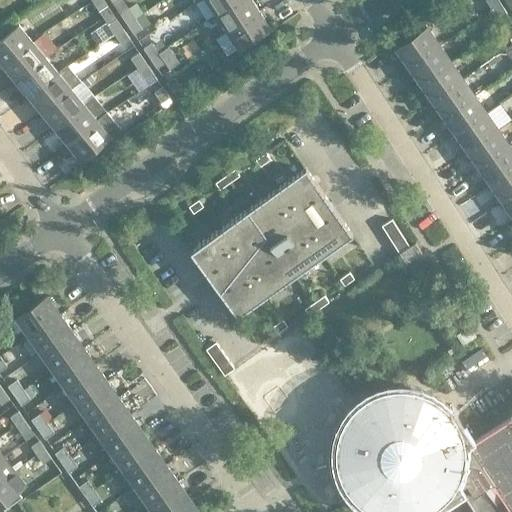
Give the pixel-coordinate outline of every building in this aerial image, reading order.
[(106,3),(104,0),(92,0),(91,1),(97,9),(106,3)] [(236,0),(207,0),(216,13),(236,0)] [(259,10),(252,0),(236,0),(216,13),(227,30),(259,10)] [(501,3),(498,0),(485,0),(491,9),(501,3)] [(507,13),(501,3),(491,9),(497,19),(507,13)] [(131,9),(122,15),(127,24),(136,18),(131,9)] [(270,28),(259,10),(227,30),(239,48),(270,28)] [(142,26),(136,18),(127,24),(133,32),(142,26)] [(123,28),(118,20),(109,26),(114,34),(123,28)] [(0,39),(0,60),(3,64),(32,40),(19,24),(0,39)] [(397,48),(409,66),(440,45),(428,27),(397,48)] [(129,36),(123,28),(114,34),(120,43),(129,36)] [(45,56),(32,40),(3,64),(16,80),(45,56)] [(154,43),(145,49),(150,58),(159,52),(154,43)] [(452,61),(440,45),(409,66),(421,83),(452,61)] [(165,60),(159,52),(150,58),(156,66),(165,60)] [(146,62),(140,54),(131,60),(137,68),(146,62)] [(58,72),(45,56),(16,80),(29,96),(58,72)] [(463,78),(452,61),(421,83),(433,100),(463,78)] [(151,70),(146,62),(137,68),(142,76),(151,70)] [(71,88),(58,72),(29,96),(42,111),(71,88)] [(95,80),(91,75),(83,81),(87,86),(95,80)] [(176,77),(167,83),(173,92),(182,86),(176,77)] [(475,95),(463,78),(433,100),(444,116),(475,95)] [(169,96),(163,87),(154,93),(160,102),(169,96)] [(84,103),(71,88),(42,111),(55,127),(84,103)] [(487,112),(475,95),(444,116),(456,133),(487,112)] [(93,96),(84,103),(55,127),(68,143),(97,119),(106,112),(93,96)] [(498,128),(487,112),(456,133),(468,150),(498,128)] [(111,136),(97,119),(68,143),(82,160),(111,136)] [(510,145),(498,128),(468,150),(479,166),(510,145)] [(511,168),(511,148),(510,145),(479,166),(491,183),(511,168)] [(260,166),(270,159),(265,151),(255,158),(260,166)] [(353,235),(306,168),(191,249),(238,316),(353,235)] [(235,168),(215,182),(219,188),(240,174),(235,168)] [(511,193),(511,168),(491,183),(503,200),(511,193)] [(511,193),(503,200),(511,213),(511,193)] [(203,204),(198,197),(188,204),(193,211),(203,204)] [(399,252),(410,246),(392,218),(382,225),(399,252)] [(398,253),(399,253),(405,263),(422,252),(415,242),(398,253)] [(340,278),(344,285),(355,278),(350,271),(340,278)] [(325,295),(305,309),(309,315),(329,300),(325,295)] [(17,317),(29,335),(60,313),(48,296),(17,317)] [(72,330),(60,313),(29,335),(41,352),(72,330)] [(272,325),(277,332),(287,325),(283,318),(272,325)] [(476,336),(469,326),(456,334),(463,344),(476,336)] [(84,347),(72,330),(41,352),(53,368),(84,347)] [(216,342),(206,349),(225,376),(235,368),(216,342)] [(95,363),(84,347),(53,368),(65,385),(95,363)] [(107,380),(95,363),(65,385),(76,402),(107,380)] [(17,380),(8,386),(15,395),(24,389),(17,380)] [(119,397),(107,380),(76,402),(88,418),(119,397)] [(348,417),(345,421),(344,424),(343,427),(342,430),(340,434),(339,439),(339,442),(338,446),(338,449),(338,454),(338,458),(339,461),(340,465),(341,469),(341,471),(342,474),(344,478),(346,481),(347,484),(349,487),(352,491),(355,494),(356,495),(360,498),(361,500),(367,504),(371,506),(374,508),(378,509),(383,511),(386,511),(414,511),(416,511),(420,510),(425,508),(429,507),(432,505),(459,488),(442,461),(470,443),(452,415),(449,412),(448,410),(445,407),(443,405),(439,402),(435,399),(430,396),(427,394),(423,393),(419,391),(414,390),(411,389),(406,389),(401,388),(396,389),(391,389),(387,390),(382,391),(377,393),(373,395),(369,397),(365,400),(360,403),(357,406),(355,408),(351,413),(348,417)] [(30,398),(24,389),(15,395),(21,405),(30,398)] [(9,398),(4,390),(0,392),(0,403),(1,404),(9,398)] [(131,413),(119,397),(88,418),(100,435),(131,413)] [(24,419),(19,411),(10,417),(16,425),(24,419)] [(41,413),(32,419),(38,429),(47,422),(41,413)] [(142,430),(131,413),(100,435),(112,452),(142,430)] [(511,511),(511,418),(511,417),(470,443),(442,461),(459,488),(475,511),(511,511)] [(30,427),(24,419),(16,425),(21,433),(30,427)] [(54,432),(47,422),(38,429),(45,438),(54,432)] [(154,447),(142,430),(112,452),(124,469),(154,447)] [(45,449),(39,440),(31,447),(36,455),(45,449)] [(64,446),(55,453),(62,462),(71,456),(64,446)] [(166,464),(154,447),(124,469),(136,485),(166,464)] [(51,457),(45,449),(36,455),(42,463),(51,457)] [(0,481),(14,470),(3,456),(0,458),(0,481)] [(77,465),(71,456),(62,462),(68,471),(77,465)] [(178,481),(166,464),(136,485),(147,502),(178,481)] [(26,485),(14,470),(0,481),(0,505),(1,505),(5,509),(22,497),(18,491),(26,485)] [(88,480),(79,486),(86,496),(94,489),(88,480)] [(168,511),(190,497),(178,481),(147,502),(154,511),(168,511)] [(101,499),(94,489),(86,496),(92,505),(101,499)] [(199,511),(190,497),(168,511),(199,511)]
